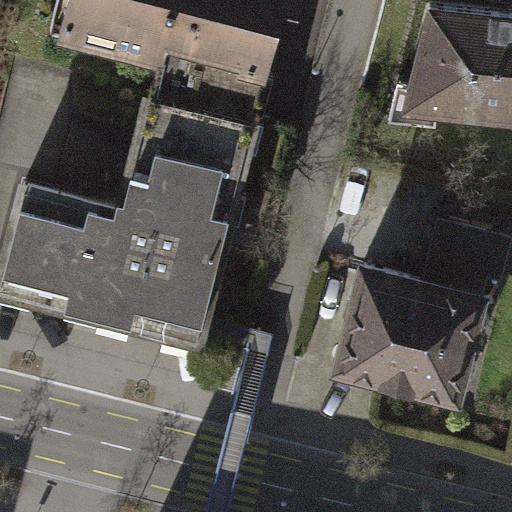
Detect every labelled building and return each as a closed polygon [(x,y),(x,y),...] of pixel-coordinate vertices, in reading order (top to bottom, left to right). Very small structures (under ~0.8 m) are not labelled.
[(64,0),(57,30),(150,52),(251,77),(269,0),(64,0)] [(511,6),(452,0),(451,0),(422,0),(395,103),(511,114),(511,6)] [(113,203),(16,180),(0,246),(0,283),(34,292),(135,316),(190,329),(251,77),(150,52),(113,203)] [(430,216),(415,274),(474,289),(479,270),(492,273),(502,235),(430,216)] [(415,274),(356,260),(347,296),(333,352),(336,356),(339,362),(449,389),(474,289),(415,274)]
